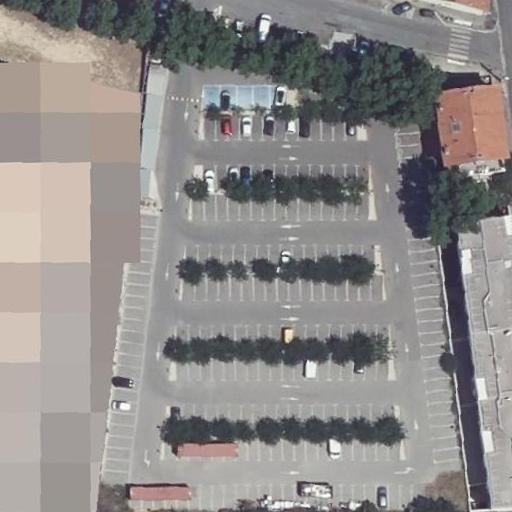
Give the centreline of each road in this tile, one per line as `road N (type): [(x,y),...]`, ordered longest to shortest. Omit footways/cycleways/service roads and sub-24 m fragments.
road 1 (unknown): [(156,393),(152,453),(161,473),(400,474),(418,469),(427,452),(418,390)]
road 2 (unknown): [(393,231),(384,167),(371,152),(181,153)]
road 3 (unknown): [(156,393),(418,390)]
road 4 (unknown): [(164,312),(406,310)]
road 5 (unknown): [(172,232),(393,231)]
road 6 (residential): [(329,0),(511,43)]
road 7 (unknown): [(197,0),(181,153)]
